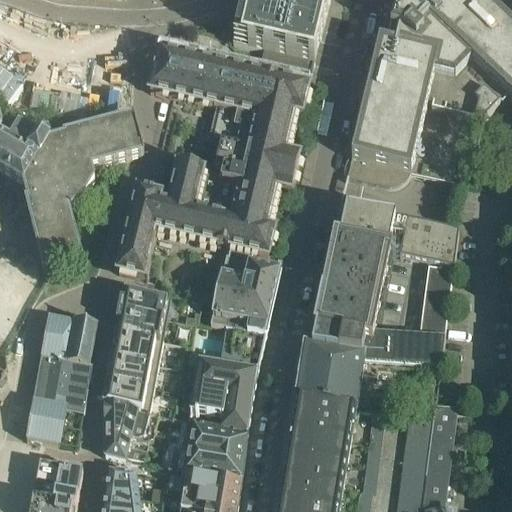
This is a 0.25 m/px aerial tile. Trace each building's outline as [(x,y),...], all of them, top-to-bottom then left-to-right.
[(264,0),(243,8),(233,49),(264,56),(261,68),(263,68),(302,78),(311,80),(314,66),(320,43),(330,0),(264,0)] [(459,187),(475,122),(484,124),(500,108),(499,108),(501,106),(502,108),(508,102),(506,100),(508,99),(511,103),(511,31),(479,0),(391,0),(381,46),(379,45),(351,163),(346,182),(385,191),(388,192),(392,192),(395,191),(399,190),(402,188),(404,186),(407,183),(408,180),(409,176),(430,181),(459,187)] [(136,203),(118,277),(145,283),(147,284),(148,282),(158,234),(229,251),(231,251),(253,257),(252,258),(268,262),(274,235),(266,233),(276,192),(292,196),(300,162),(284,158),(294,117),(302,119),(308,92),(305,91),(218,70),(160,56),(153,82),(150,96),(217,112),(209,146),(221,149),(215,172),(203,169),(202,175),(179,169),(177,178),(171,202),(169,210),(159,208),(160,203),(162,195),(142,190),(140,196),(138,195),(136,203)] [(0,103),(6,108),(20,86),(0,73),(0,103)] [(0,173),(23,187),(28,204),(26,205),(44,274),(49,273),(55,271),(83,264),(69,213),(80,210),(95,184),(92,173),(142,160),(144,159),(134,121),(64,140),(65,142),(51,146),(52,144),(50,139),(45,136),(38,137),(37,139),(20,129),(11,145),(0,138),(0,133),(2,131),(1,126),(3,125),(2,122),(0,121),(0,173)] [(341,213),(335,240),(393,252),(392,255),(401,257),(400,262),(454,273),(459,236),(341,213)] [(374,338),(392,255),(393,252),(335,240),(334,240),(322,298),(323,298),(319,315),(318,315),(314,335),(316,335),(312,353),(362,362),(366,346),(373,347),(374,338)] [(224,274),(212,326),(229,330),(266,338),(280,275),(265,272),(250,269),(252,258),(253,257),(231,251),(225,274),(224,274)] [(120,305),(118,317),(120,317),(167,326),(171,304),(124,293),(122,305),(120,305)] [(185,327),(194,329),(194,327),(197,328),(199,316),(195,315),(194,321),(186,320),(185,327)] [(116,337),(116,338),(163,347),(167,326),(120,317),(118,317),(116,326),(118,327),(116,337)] [(75,327),(49,322),(41,363),(42,363),(34,405),(33,405),(26,444),(27,444),(30,445),(30,446),(32,446),(32,445),(33,446),(39,447),(41,448),(41,447),(58,450),(58,449),(59,450),(66,412),(84,415),(93,372),(89,371),(97,330),(75,326),(75,327)] [(212,326),(211,330),(226,332),(226,333),(237,335),(231,371),(258,376),(266,338),(229,330),(212,326)] [(365,363),(434,368),(441,368),(445,342),(379,337),(379,338),(374,338),(373,347),(366,346),(362,362),(312,353),(305,352),(296,403),(356,414),(365,363)] [(115,345),(111,362),(159,371),(163,347),(116,338),(115,340),(115,345)] [(110,368),(107,385),(154,394),(159,371),(111,362),(111,364),(110,368)] [(186,428),(185,431),(247,443),(258,376),(231,371),(199,366),(190,417),(211,420),(209,431),(186,427),(186,428)] [(435,412),(441,368),(434,368),(432,388),(429,388),(426,411),(435,412)] [(106,392),(103,407),(105,407),(138,415),(149,418),(150,418),(154,394),(107,385),(107,387),(106,392)] [(278,511),(339,511),(356,414),(296,403),(278,511)] [(105,414),(102,415),(102,421),(105,423),(105,461),(125,466),(125,465),(143,470),(146,456),(128,452),(131,441),(137,443),(144,439),(149,418),(138,415),(105,407),(105,414)] [(442,511),(458,422),(482,423),(483,414),(441,413),(435,412),(433,422),(432,434),(430,446),(429,457),(427,468),(426,479),(424,491),(423,502),(421,511),(442,511)] [(383,438),(385,417),(374,416),(371,436),(383,438)] [(410,420),(408,431),(432,434),(433,422),(410,420)] [(169,477),(241,490),(247,443),(185,431),(181,456),(173,455),(169,477)] [(408,431),(407,443),(430,446),(432,434),(408,431)] [(371,436),(369,456),(380,458),(383,438),(371,436)] [(407,443),(405,454),(429,457),(430,446),(407,443)] [(405,454),(404,465),(427,468),(429,457),(405,454)] [(378,478),(380,458),(369,456),(366,476),(378,478)] [(404,465),(403,476),(426,479),(427,468),(404,465)] [(42,468),(39,489),(46,490),(43,505),(43,506),(62,510),(64,501),(80,504),(85,476),(42,468)] [(109,474),(106,497),(140,501),(137,478),(109,474)] [(364,496),(372,497),(375,498),(378,478),(366,476),(364,496)] [(403,476),(401,488),(424,491),(426,479),(403,476)] [(169,477),(166,499),(182,502),(181,511),(237,511),(241,490),(169,477)] [(401,488),(400,499),(423,502),(424,491),(401,488)] [(360,495),(358,511),(364,511),(369,511),(372,497),(364,496),(360,495)] [(106,497),(103,511),(140,511),(140,501),(106,497)] [(400,499),(398,510),(410,511),(421,511),(423,502),(400,499)] [(36,504),(34,511),(78,511),(80,504),(64,501),(62,510),(43,506),(43,505),(36,504)]
